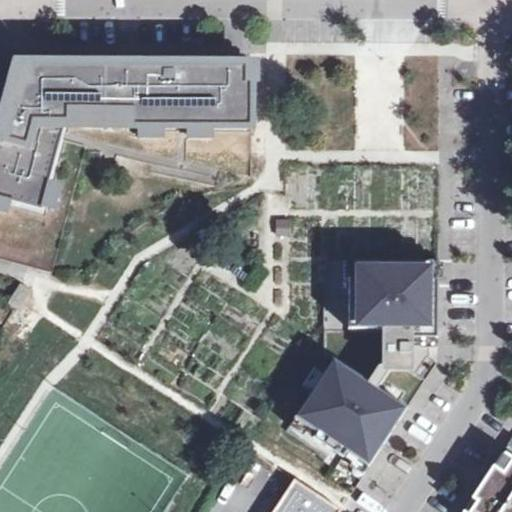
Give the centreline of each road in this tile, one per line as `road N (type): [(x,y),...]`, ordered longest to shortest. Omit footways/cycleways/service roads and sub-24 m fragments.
road 1 (residential): [(496,12),(494,349),(472,401),(399,511)]
road 2 (residential): [(0,3),(496,12)]
